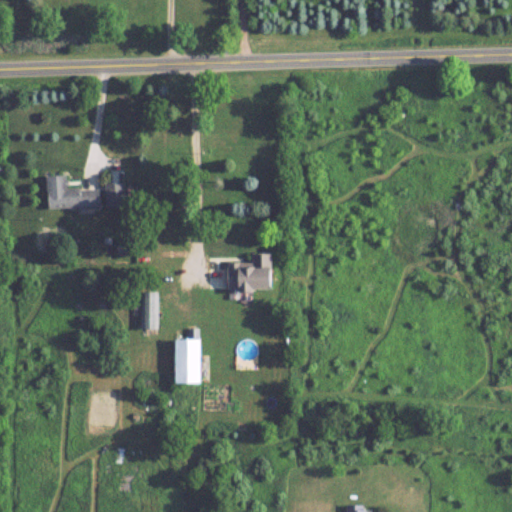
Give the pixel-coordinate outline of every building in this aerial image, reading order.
[(47,209),(99,208),(99,188),(68,189),(67,175),(46,175),(47,209)] [(124,183),(106,183),(106,206),(124,206),(124,183)] [(178,186),(145,186),(145,204),(178,204),(178,186)] [(158,219),(158,246),(178,246),(178,219),(158,219)] [(208,285),(224,285),(224,272),(208,272),(208,285)] [(140,328),(159,328),(159,291),(140,291),(140,328)] [(205,382),(205,338),(179,338),(179,382),(205,382)]
